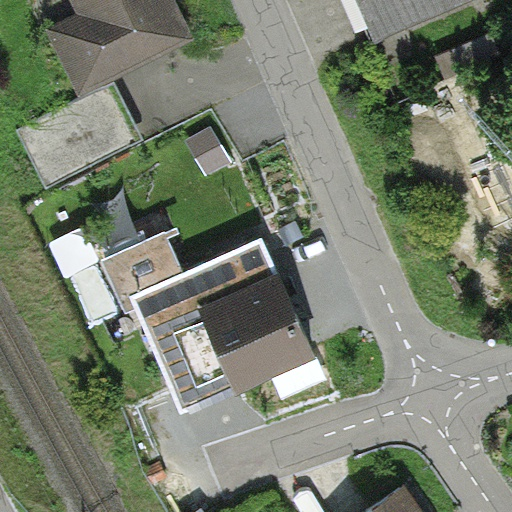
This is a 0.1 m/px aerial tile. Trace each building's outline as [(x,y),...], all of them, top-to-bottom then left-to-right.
[(187,33),(170,0),(78,0),(93,30),(63,45),(83,86),(187,33)] [(374,0),(387,33),(469,0),(374,0)] [(134,144),(104,86),(17,129),(47,188),(134,144)] [(312,348),(263,235),(132,292),(181,405),(312,348)] [(427,511),(411,489),(378,511),(427,511)]
